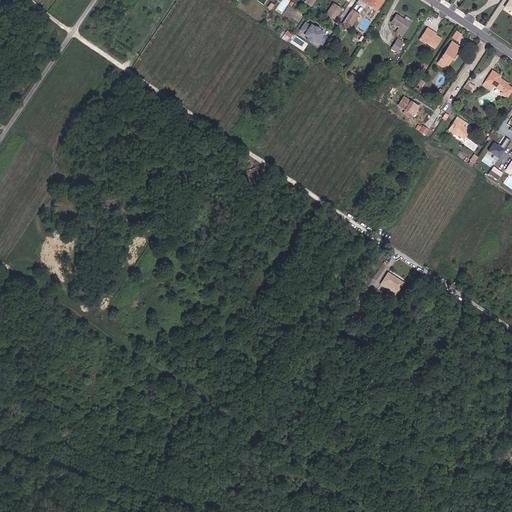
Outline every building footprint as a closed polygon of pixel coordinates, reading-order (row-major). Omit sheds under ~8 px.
[(326,14),(333,18),(338,10),(331,5),(326,14)] [(348,19),(352,22),(359,10),(351,6),(342,20),(345,23),(348,19)] [(390,19),(393,21),(398,13),(395,11),(390,19)] [(394,28),(401,32),(409,20),(398,13),(393,21),(396,24),(394,28)] [(433,46),(439,37),(430,31),(431,30),(426,26),(418,38),(422,41),(423,40),(433,46)] [(308,30),(303,27),(298,34),(303,37),(302,39),(305,41),(310,44),(313,46),(314,45),(319,48),(324,41),(319,38),(320,37),(316,34),(312,32),(308,29),(308,30)] [(286,31),(282,38),(288,41),(292,34),(286,31)] [(390,45),(396,49),(401,39),(396,36),(390,45)] [(438,58),(446,63),(455,49),(453,48),(456,43),(449,39),(438,58)] [(444,67),(446,63),(438,58),(436,61),(444,67)] [(500,72),(491,66),(483,81),(490,85),(492,81),(496,83),(502,87),(501,89),(507,92),(511,84),(506,80),(507,79),(501,75),(499,74),(500,72)] [(463,84),(469,88),(471,85),(467,82),(469,79),(467,78),(463,84)] [(417,105),(403,96),(398,105),(404,109),(402,113),(410,117),(417,105)] [(464,136),(470,127),(462,123),(465,119),(456,114),(454,118),(457,120),(452,129),(464,136)] [(449,127),(452,129),(457,120),(454,118),(449,127)] [(424,133),(427,128),(420,123),(417,128),(424,133)] [(495,159),(509,139),(504,136),(498,145),(492,141),(486,149),(492,152),(490,155),(495,159)] [(493,166),(489,174),(499,180),(503,172),(493,166)] [(394,293),(402,282),(387,272),(382,280),(391,286),(389,290),(394,293)]
